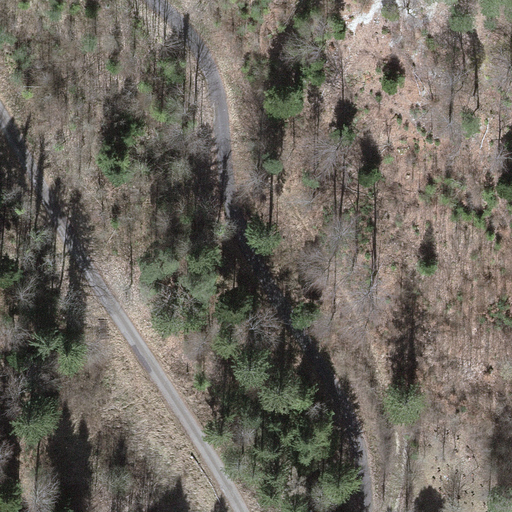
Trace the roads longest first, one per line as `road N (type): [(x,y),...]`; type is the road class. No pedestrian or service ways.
road 1 (track): [(150,0),(206,65),(233,211),(348,419),(365,511)]
road 2 (track): [(242,511),(0,113)]
road 3 (track): [(389,511),(399,456),(383,388),(267,154)]
